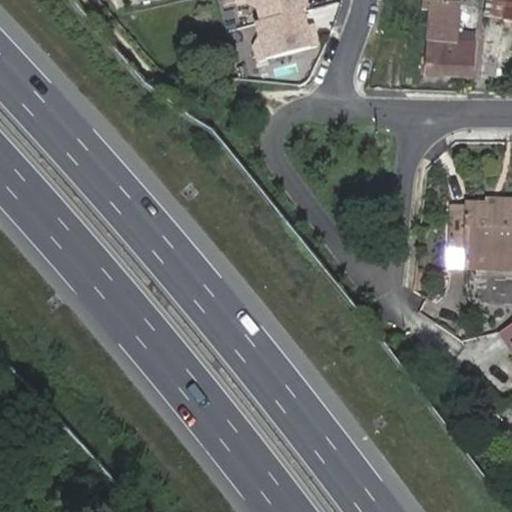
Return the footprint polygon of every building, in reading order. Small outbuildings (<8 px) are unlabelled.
[(301,13),(298,0),(245,0),(246,5),(256,10),(259,24),(299,13),(301,13)] [(458,29),(460,4),(431,0),(420,0),(420,10),(427,10),(424,41),(424,77),(472,78),(473,47),(456,47),(458,29)] [(511,0),(486,0),(483,18),(511,23),(511,0)] [(316,48),(313,40),(305,36),(303,29),(299,13),(255,25),(259,40),(253,49),(257,63),(316,48)] [(305,36),(313,40),(310,28),(303,29),(305,36)] [(473,31),(458,29),(456,47),(473,47),(473,31)] [(495,207),(495,211),(511,211),(511,202),(495,203),(495,207)] [(488,211),(488,207),(466,206),(466,209),(450,209),(448,252),(464,252),(464,254),(511,254),(511,211),(495,211),(488,211)] [(511,322),(499,330),(511,348),(511,322)]
